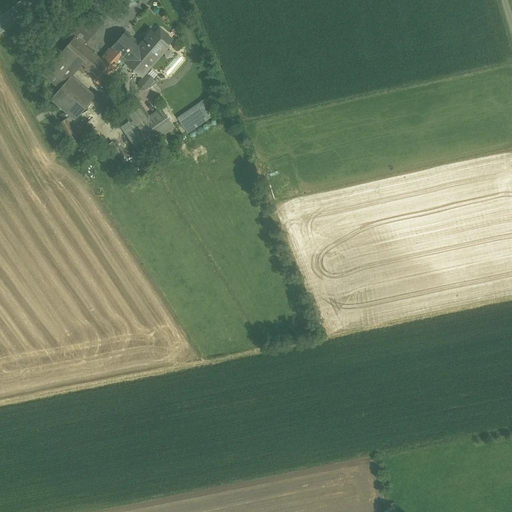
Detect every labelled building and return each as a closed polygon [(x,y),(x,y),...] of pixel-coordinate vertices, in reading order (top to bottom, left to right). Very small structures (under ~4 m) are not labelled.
[(137,5),(131,0),(113,0),(126,14),(137,5)] [(140,45),(125,32),(100,60),(84,46),(104,24),(91,13),(67,41),(69,43),(43,73),(61,88),(72,76),(79,68),(101,87),(117,68),(119,70),(125,62),(140,45)] [(140,45),(125,62),(141,77),(168,46),(152,31),(140,45)] [(95,96),(72,76),(61,88),(52,100),(68,113),(75,120),(95,96)] [(154,77),(146,85),(150,89),(158,81),(154,77)] [(179,117),(190,133),(220,113),(209,97),(179,117)] [(161,109),(149,118),(137,100),(130,105),(126,100),(122,102),(123,104),(120,106),(133,124),(124,130),(138,150),(173,126),(161,109)] [(75,120),(68,113),(65,115),(67,118),(59,123),(73,147),(94,135),(86,123),(79,127),(74,120),(75,120)] [(125,156),(117,161),(124,172),(132,167),(125,156)]
